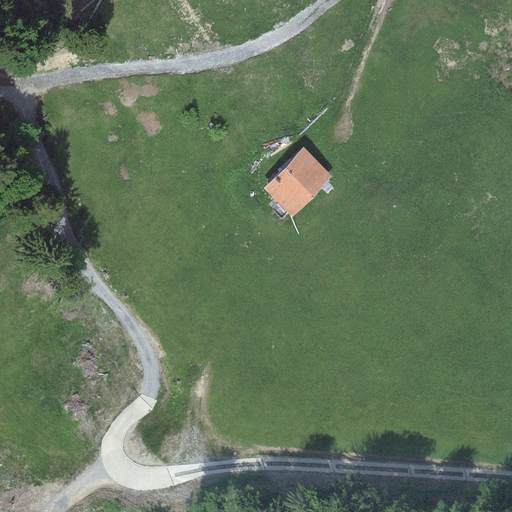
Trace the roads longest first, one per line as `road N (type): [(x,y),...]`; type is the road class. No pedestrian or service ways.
road 1 (track): [(0,87),(14,86),(74,251),(149,358),(145,399),(110,445),(126,473),(144,478),(277,464),(511,484)]
road 2 (track): [(14,86),(241,51),(333,0)]
road 3 (track): [(388,0),(352,82),(307,141)]
